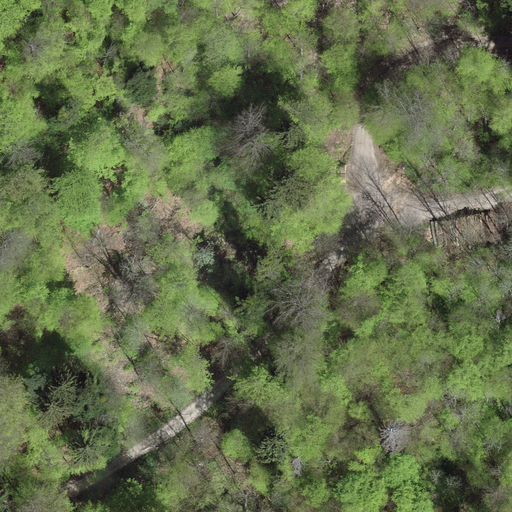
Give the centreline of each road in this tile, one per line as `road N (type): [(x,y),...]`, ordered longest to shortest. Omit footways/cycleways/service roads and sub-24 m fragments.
road 1 (track): [(0,507),(75,488),(218,392),(379,190)]
road 2 (track): [(379,190),(362,140),(364,114),(384,75),(419,51),(511,48)]
road 3 (track): [(511,191),(409,206),(379,190)]
